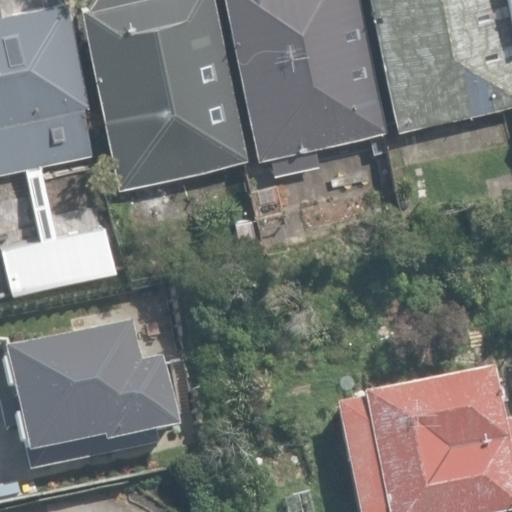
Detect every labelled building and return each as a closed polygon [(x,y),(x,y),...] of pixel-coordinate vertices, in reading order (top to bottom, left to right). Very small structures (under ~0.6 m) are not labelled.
[(0,0),(0,170),(80,154),(71,106),(85,103),(66,0),(0,0)] [(153,175),(156,189),(240,171),(237,158),(242,156),(208,0),(82,0),(76,2),(115,183),(153,175)] [(283,148),(287,166),(316,160),(313,142),(384,127),(356,0),(221,0),(254,153),(283,148)] [(409,121),(411,131),(451,123),(448,113),(511,99),(511,55),(499,0),(366,0),(393,124),(409,121)] [(511,0),(501,0),(510,38),(511,37),(511,0)] [(0,256),(7,287),(110,265),(101,222),(0,244),(0,256)] [(332,406),(352,511),(507,511),(511,511),(511,416),(500,419),(490,369),(360,395),(361,400),(332,406)] [(287,511),(317,511),(314,490),(285,496),(287,511)]
